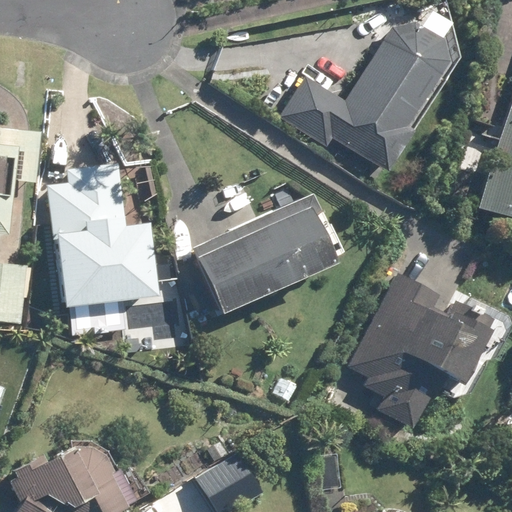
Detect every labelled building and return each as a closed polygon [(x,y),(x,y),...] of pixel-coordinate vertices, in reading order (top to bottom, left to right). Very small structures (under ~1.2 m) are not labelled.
[(303,72),(277,113),(325,143),(332,132),(386,167),(414,125),(406,119),(448,54),(443,33),(416,15),(395,20),(344,98),(303,72)] [(511,92),(480,198),(511,207),(511,92)] [(0,229),(1,230),(5,181),(29,183),(34,133),(0,129),(0,229)] [(140,246),(137,220),(117,223),(117,219),(110,163),(60,169),(61,181),(42,184),(39,184),(53,305),(59,304),(63,303),(65,326),(141,316),(138,294),(145,293),(140,246)] [(304,212),(310,209),(301,191),(181,249),(183,255),(187,252),(213,308),(324,256),(304,212)] [(0,317),(18,319),(24,263),(0,260),(0,317)] [(369,375),(365,381),(384,392),(378,404),(413,423),(431,388),(436,390),(449,364),(462,371),(491,316),(454,296),(446,310),(432,303),(438,292),(397,270),(347,363),(369,375)] [(20,499),(12,511),(104,511),(127,502),(125,499),(134,495),(120,464),(113,466),(106,451),(92,442),(77,441),(73,442),(73,440),(45,454),(43,451),(14,465),(17,473),(10,476),(20,499)] [(219,440),(206,447),(213,458),(225,451),(219,440)] [(229,449),(186,479),(209,511),(216,511),(255,486),(229,449)]
